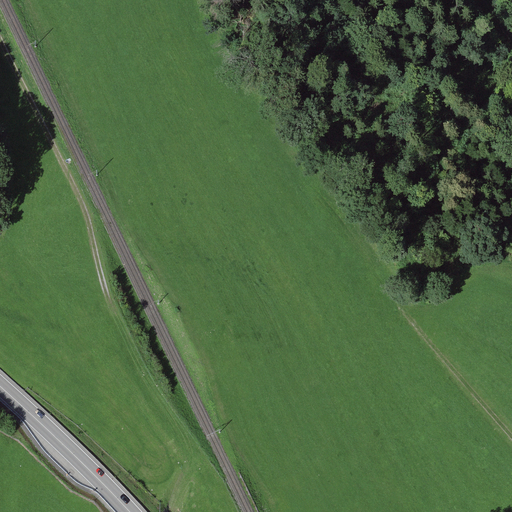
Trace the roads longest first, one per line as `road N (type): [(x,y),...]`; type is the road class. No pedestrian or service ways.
road 1 (trunk): [(0,386),(128,511)]
road 2 (track): [(406,311),(511,433)]
